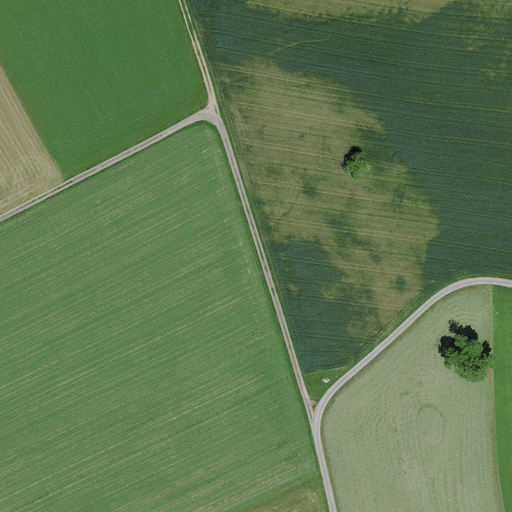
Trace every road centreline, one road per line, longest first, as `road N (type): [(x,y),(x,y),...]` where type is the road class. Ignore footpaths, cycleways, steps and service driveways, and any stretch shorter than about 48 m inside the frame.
road 1 (track): [(0,216),(213,106),(315,433)]
road 2 (track): [(331,511),(315,433),(326,395),(439,294),(463,284),(511,285)]
